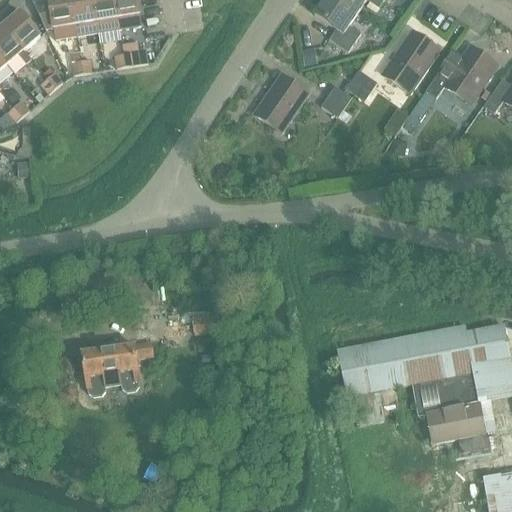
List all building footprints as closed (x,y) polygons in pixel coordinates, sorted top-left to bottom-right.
[(55,43),(77,39),(70,0),(48,0),(49,4),(34,6),(39,18),(43,27),(45,32),(53,31),(55,43)] [(70,0),(77,39),(98,36),(92,0),(70,0)] [(92,0),(98,36),(119,32),(114,0),(92,0)] [(114,0),(119,32),(141,29),(138,9),(136,0),(114,0)] [(349,28),(358,15),(335,0),(325,0),(314,17),(336,32),(329,42),(348,55),(361,36),(349,28)] [(335,0),(358,15),(367,2),(378,10),(384,2),(387,5),(390,0),(335,0)] [(2,29),(23,53),(40,39),(29,26),(19,15),(2,29)] [(0,30),(0,59),(7,67),(23,53),(2,29),(0,30)] [(412,35),(382,77),(409,96),(439,53),(412,35)] [(449,80),(439,73),(425,94),(436,101),(444,89),(470,107),(497,68),(470,50),(449,80)] [(314,52),(301,54),(305,70),(317,68),(314,52)] [(132,56),(123,57),(125,70),(134,68),(147,66),(145,54),(132,56)] [(115,59),(117,71),(125,70),(123,57),(115,59)] [(81,64),(83,77),(92,75),(90,63),(81,64)] [(72,66),(74,78),(83,77),(81,64),(72,66)] [(358,73),(345,91),(364,104),(377,86),(358,73)] [(47,82),(56,91),(62,85),(54,76),(47,82)] [(254,117),(281,136),(308,97),(281,78),(254,117)] [(40,87),(49,97),(56,91),(47,82),(40,87)] [(511,88),(511,89),(502,82),(483,109),(494,116),(503,103),(511,109),(511,88)] [(343,113),(352,101),(335,89),(321,109),(338,121),(343,113)] [(12,90),(4,97),(12,107),(21,100),(12,90)] [(14,110),(23,119),(30,114),(21,104),(14,110)] [(8,116),(16,125),(23,119),(14,110),(8,116)] [(343,113),(338,121),(346,126),(351,119),(343,113)] [(393,142),(392,155),(405,156),(406,143),(393,142)] [(31,164),(17,165),(18,181),(32,180),(31,164)] [(195,339),(218,336),(216,319),(193,323),(195,339)] [(352,400),(354,412),(398,404),(396,392),(413,389),(415,401),(511,382),(511,374),(503,330),(467,338),(466,331),(338,355),(347,401),(352,400)] [(139,391),(137,375),(135,364),(152,361),(151,347),(82,356),(88,398),(93,402),(102,400),(106,395),(105,391),(120,389),(121,394),(126,398),(135,396),(139,391)] [(511,382),(415,401),(419,421),(427,419),(432,447),(431,447),(432,450),(435,449),(437,448),(460,444),(463,455),(490,450),(487,437),(496,435),(490,406),(511,401),(511,382)] [(402,423),(398,404),(354,412),(358,431),(402,423)] [(150,466),(144,480),(156,485),(162,471),(150,466)] [(511,511),(511,476),(485,481),(491,511),(511,511)]
